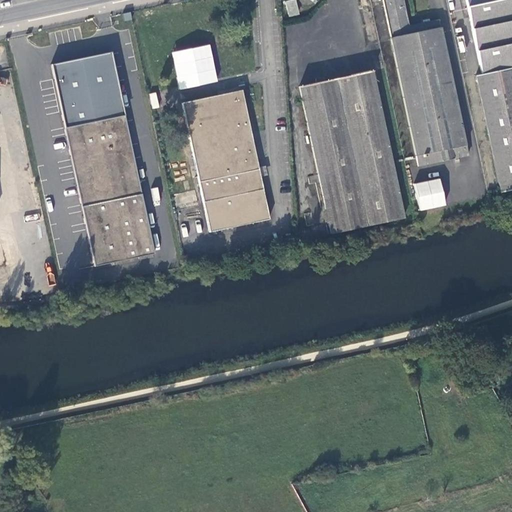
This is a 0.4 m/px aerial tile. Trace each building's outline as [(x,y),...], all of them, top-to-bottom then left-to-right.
[(292,0),(286,1),(289,16),(298,14),(294,0),(292,0)] [(382,0),(418,167),(467,156),(439,19),(409,26),(403,0),(382,0)] [(475,75),(500,192),(511,189),(511,0),(466,0),(483,73),(475,75)] [(211,44),(172,51),(179,89),(217,82),(211,44)] [(51,66),(64,128),(124,115),(110,54),(51,66)] [(299,86),(330,233),(403,218),(372,71),(337,79),(299,86)] [(203,203),(210,232),(269,219),(254,150),(241,90),(182,103),(199,182),(203,203)] [(70,158),(77,188),(79,198),(93,266),(152,253),(124,115),(64,128),(70,158)] [(307,176),(309,184),(319,181),(317,174),(307,176)] [(441,178),(413,183),(418,211),(446,206),(441,178)] [(199,182),(173,188),(178,208),(203,203),(199,182)]
